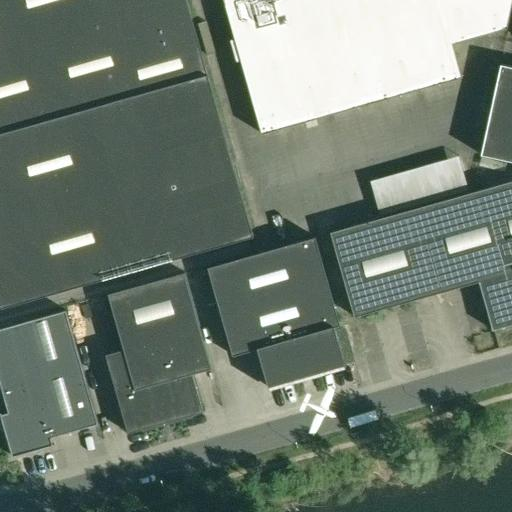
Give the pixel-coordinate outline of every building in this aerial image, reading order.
[(0,0),(0,306),(0,308),(254,236),(186,0),(0,0)] [(511,0),(223,0),(262,134),(463,77),(453,43),(507,28),(511,4),(511,0)] [(511,66),(501,64),(481,155),(511,161),(511,66)] [(298,137),(284,143),(290,155),(303,150),(298,137)] [(493,330),(511,324),(511,181),(472,192),(331,232),(354,317),(479,282),(493,330)] [(258,349),(269,387),(345,365),(335,327),(340,325),(315,237),(208,268),(233,356),(258,349)] [(142,429),(193,415),(203,412),(193,374),(212,368),(185,274),(185,272),(108,294),(124,349),(106,355),(128,433),(142,429)] [(1,413),(13,456),(53,445),(51,437),(99,424),(66,310),(0,328),(0,381),(9,412),(2,414),(2,413),(1,413)] [(22,460),(30,482),(72,466),(64,444),(22,460)]
